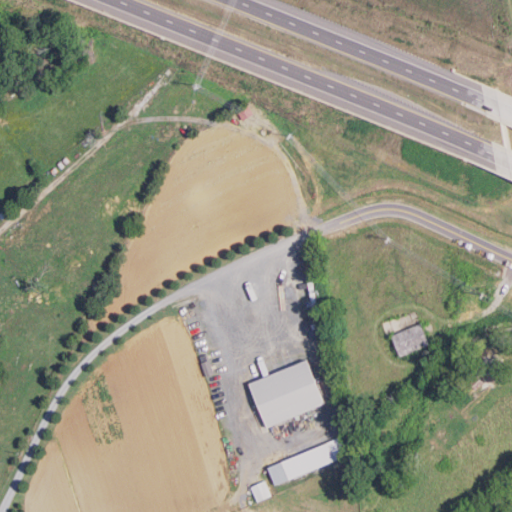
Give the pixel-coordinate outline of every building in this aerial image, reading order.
[(404,356),(395,334),(425,322),(434,343),(404,356)] [(269,426),(328,405),(312,360),(253,381),(269,426)] [(477,389),(470,383),(478,374),(485,381),(477,389)] [(344,397),(341,382),(348,380),(352,395),(344,397)] [(278,484),(271,466),(345,436),(352,454),(278,484)] [(274,495),(260,502),(253,486),(267,480),(274,495)]
